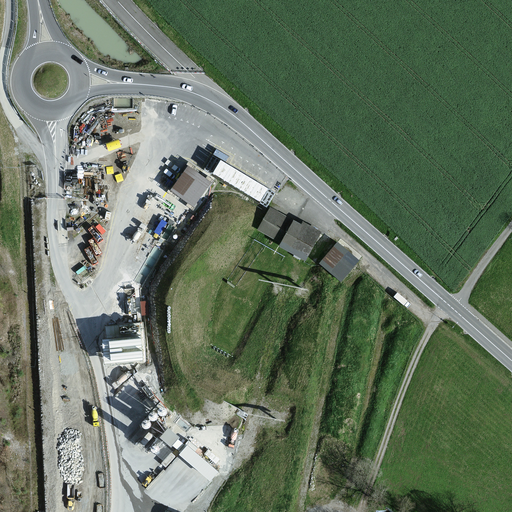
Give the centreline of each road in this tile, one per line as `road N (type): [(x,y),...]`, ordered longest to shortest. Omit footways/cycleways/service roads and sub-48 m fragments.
road 1 (tertiary): [(511,360),(251,128),(200,95)]
road 2 (primary): [(67,511),(56,164)]
road 3 (track): [(360,511),(411,369),(447,303)]
road 4 (unclassified): [(200,95),(191,73),(119,0)]
